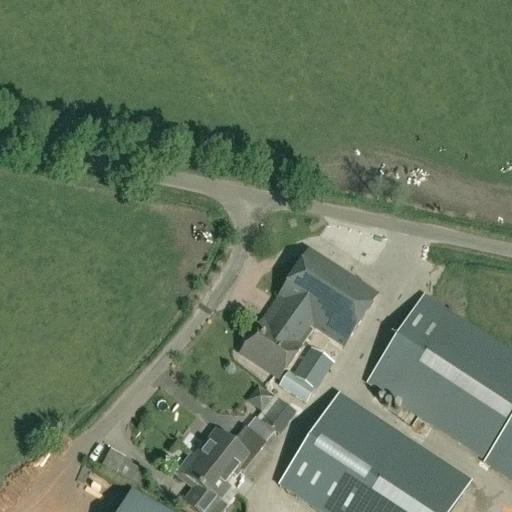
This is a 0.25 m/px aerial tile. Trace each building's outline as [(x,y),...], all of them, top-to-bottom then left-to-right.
[(344,349),(377,298),(308,253),(240,356),(277,381),(280,377),(280,378),(301,351),(300,350),(315,329),(344,349)] [(391,350),(368,385),(486,462),(483,466),(511,485),(511,356),(448,314),(424,299),(391,350)] [(306,406),(334,365),(311,349),(293,375),(289,373),(278,389),(306,406)] [(338,399),(281,487),(319,511),(451,511),(469,486),(338,399)] [(277,402),(259,425),(274,436),(277,438),(295,416),(277,402)] [(155,432),(162,419),(147,411),(140,425),(155,432)] [(224,487),(225,487),(237,471),(243,476),(266,447),(244,430),(232,446),(216,433),(195,459),(190,455),(189,456),(195,460),(193,463),(224,487)] [(117,474),(125,459),(113,453),(106,468),(117,474)] [(229,490),(225,487),(224,487),(193,463),(195,460),(189,456),(174,475),(195,491),(183,505),(191,511),(223,511),(227,507),(220,501),(229,490)] [(160,511),(134,497),(125,511),(160,511)]
